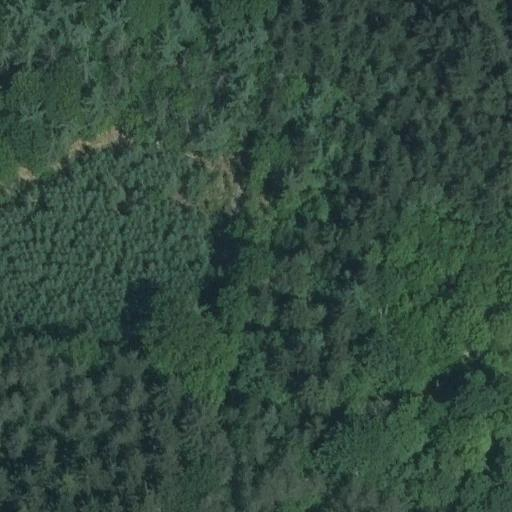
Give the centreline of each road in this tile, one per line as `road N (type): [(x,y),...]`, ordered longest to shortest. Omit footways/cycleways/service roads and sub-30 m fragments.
road 1 (track): [(270,0),(178,395)]
road 2 (track): [(511,270),(388,234),(329,501)]
road 3 (track): [(0,391),(178,395),(210,434),(354,511)]
